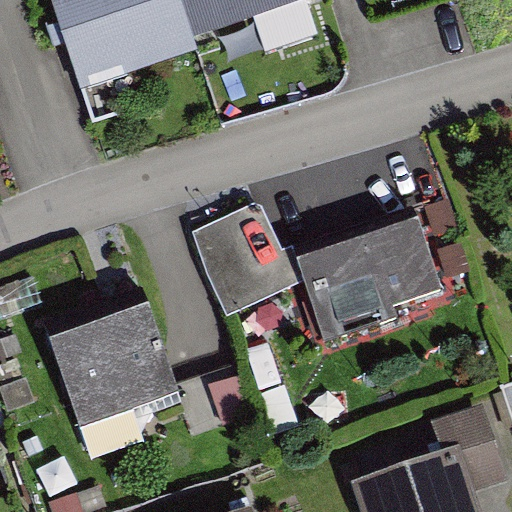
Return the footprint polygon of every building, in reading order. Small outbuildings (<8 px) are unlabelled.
[(48,0),(82,96),(199,56),(195,45),(179,0),(48,0)] [(309,6),(307,0),(179,0),(195,45),(309,6)] [(446,278),(475,267),(450,199),(421,210),(446,278)] [(258,206),(197,236),(205,262),(230,318),(296,283),(258,206)] [(421,222),(302,258),(322,325),(441,289),(421,222)] [(151,308),(56,338),(85,431),(180,401),(151,308)] [(495,511),(478,456),(376,487),(383,511),(495,511)]
